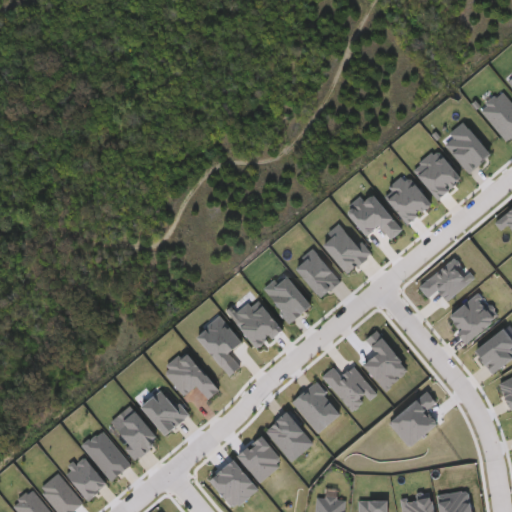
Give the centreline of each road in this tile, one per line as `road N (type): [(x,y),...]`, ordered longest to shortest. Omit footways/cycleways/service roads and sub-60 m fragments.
road 1 (residential): [(114,511),(511,171)]
road 2 (residential): [(381,291),(461,382),(486,424),(506,511)]
